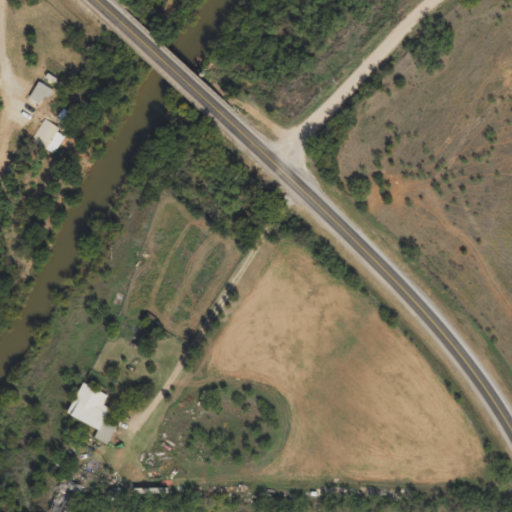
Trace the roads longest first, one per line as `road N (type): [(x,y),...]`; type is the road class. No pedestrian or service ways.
road 1 (secondary): [(511,435),(443,333),(219,116)]
road 2 (residential): [(277,166),(337,87),(428,0)]
road 3 (secondary): [(219,116),(103,6)]
